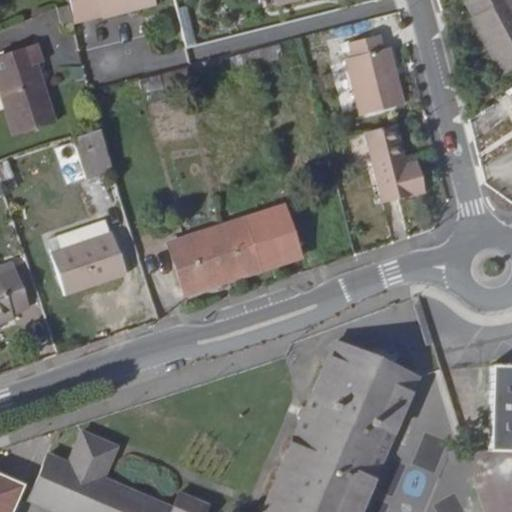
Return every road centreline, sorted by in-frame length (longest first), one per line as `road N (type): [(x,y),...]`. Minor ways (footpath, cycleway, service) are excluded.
road 1 (tertiary): [(0,405),(156,350),(219,340),(394,272),(457,270)]
road 2 (residential): [(413,0),(481,235)]
